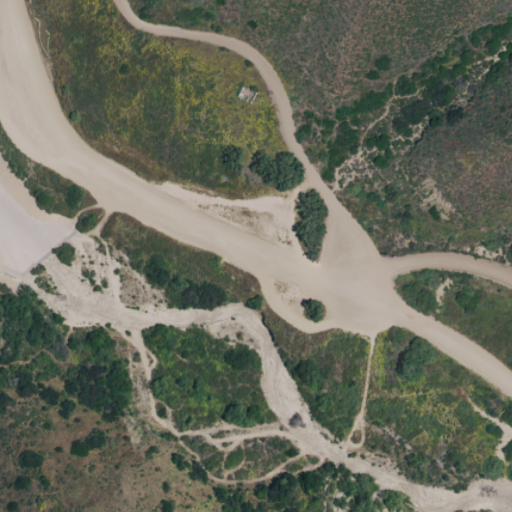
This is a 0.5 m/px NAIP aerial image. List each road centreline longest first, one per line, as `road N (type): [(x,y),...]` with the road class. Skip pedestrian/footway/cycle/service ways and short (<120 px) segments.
road 1 (track): [(115,0),(141,28),(228,41),(264,63),(300,151),(369,274)]
road 2 (track): [(358,300),(369,274),(409,260),(459,262),(511,279)]
